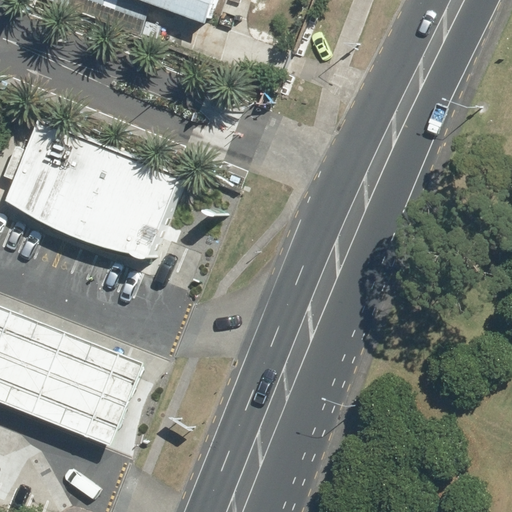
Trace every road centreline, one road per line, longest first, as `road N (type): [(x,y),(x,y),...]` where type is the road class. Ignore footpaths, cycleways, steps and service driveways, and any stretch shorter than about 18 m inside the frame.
road 1 (secondary): [(345,249),(234,511)]
road 2 (secondary): [(475,0),(345,249)]
road 3 (secondary): [(345,249),(430,0)]
